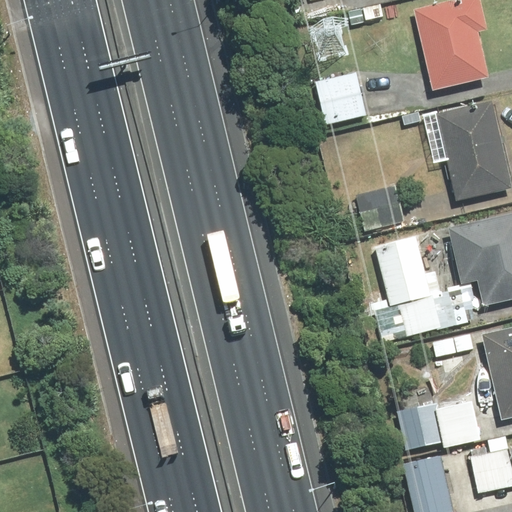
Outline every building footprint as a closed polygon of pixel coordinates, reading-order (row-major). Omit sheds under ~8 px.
[(475,1),(411,15),(430,99),(485,87),(475,41),(483,39),(475,1)] [(346,16),(350,31),(383,23),(379,7),(346,16)] [(356,76),(311,88),(324,134),(368,122),(356,76)] [(490,108),(431,121),(451,205),(509,192),(490,108)] [(344,135),(313,142),(327,205),(358,198),(344,135)] [(352,200),(358,236),(402,227),(395,192),(352,200)] [(511,217),(444,234),(457,288),(473,284),(480,312),(511,304),(511,217)] [(412,242),(372,252),(386,308),(426,298),(412,242)] [(455,292),(373,313),(381,345),(463,325),(455,292)] [(511,330),(477,338),(496,425),(511,421),(511,330)] [(428,346),(432,363),(474,353),(470,336),(428,346)] [(432,406),(392,415),(401,457),(438,449),(439,454),(476,446),(467,405),(433,413),(432,406)] [(484,443),(487,457),(467,462),(475,498),(511,489),(511,450),(505,452),(502,439),(484,443)] [(454,511),(440,456),(398,467),(409,511),(454,511)]
